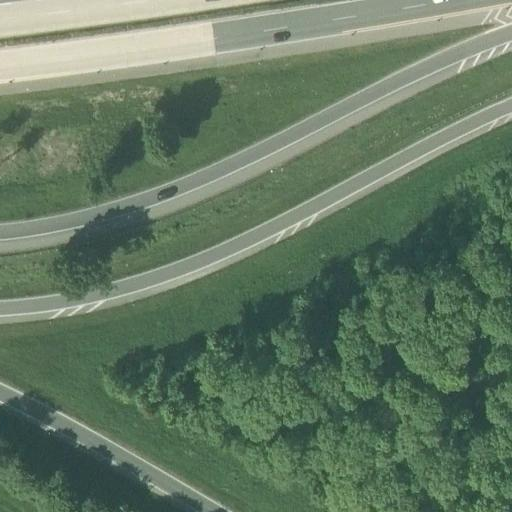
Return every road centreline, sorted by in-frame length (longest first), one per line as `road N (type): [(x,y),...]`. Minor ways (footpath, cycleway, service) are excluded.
road 1 (motorway): [(0,311),(62,308),(170,280),(303,222),(511,113)]
road 2 (motorway): [(0,232),(136,207),(212,179),(511,38)]
road 3 (motorway): [(0,70),(475,0)]
road 4 (motorway): [(0,397),(210,511)]
